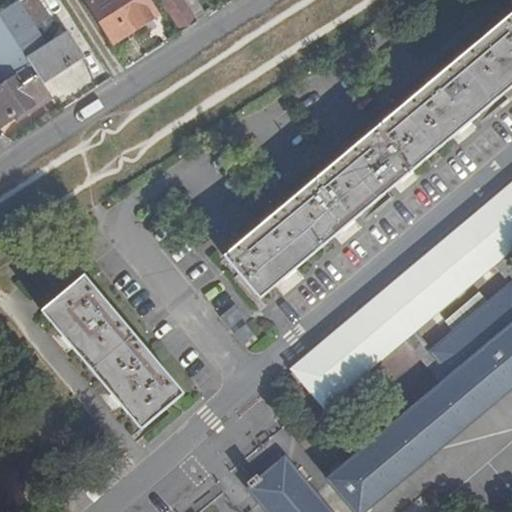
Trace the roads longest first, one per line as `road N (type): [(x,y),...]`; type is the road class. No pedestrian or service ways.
road 1 (residential): [(249,384),(511,159)]
road 2 (residential): [(258,0),(0,166)]
road 3 (residential): [(87,511),(249,384)]
road 4 (residential): [(249,384),(121,230)]
